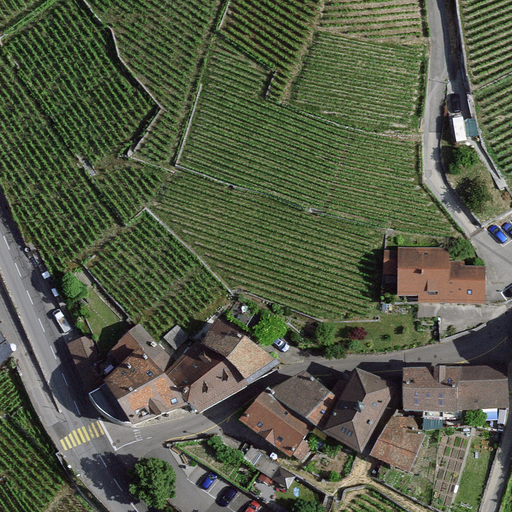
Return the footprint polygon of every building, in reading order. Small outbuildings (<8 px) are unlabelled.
[(448,252),(387,252),(387,273),(403,273),(403,292),(423,292),(423,302),(484,301),(484,268),(461,268),(461,264),(448,264),(448,252)] [(138,331),(102,367),(91,341),(74,348),(91,395),(98,406),(113,420),(138,425),(190,401),(201,409),(243,382),(271,361),(219,324),(205,350),(199,345),(178,370),(138,331)] [(0,337),(0,360),(11,352),(0,337)] [(502,371),(405,376),(405,412),(503,408),(502,371)] [(306,377),(268,397),(247,423),(292,454),(314,423),(361,450),(394,388),(361,377),(355,391),(343,386),(334,400),(306,377)] [(409,423),(395,419),(376,453),(410,469),(419,440),(403,436),(409,423)]
